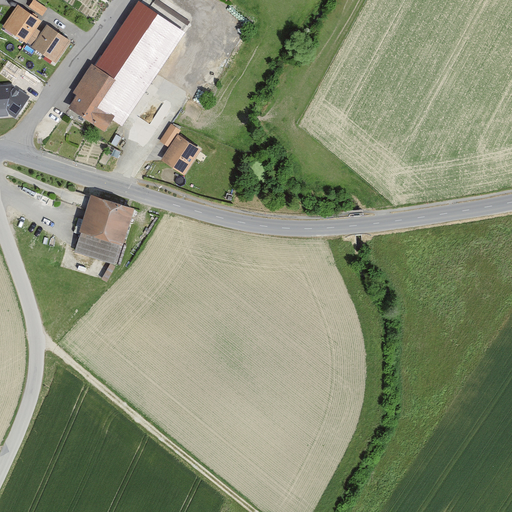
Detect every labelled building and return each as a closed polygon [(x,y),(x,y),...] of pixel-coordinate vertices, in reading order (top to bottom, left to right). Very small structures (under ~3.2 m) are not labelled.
[(38,0),(32,0),(30,5),(43,14),(48,6),(38,0)] [(187,32),(141,0),(137,0),(74,91),(77,94),(69,105),(106,131),(114,120),(121,125),(187,32)] [(30,42),(39,29),(36,27),(42,19),(17,2),(3,24),(30,42)] [(41,31),(39,29),(30,42),(57,60),(71,39),(47,23),(41,31)] [(12,86),(0,86),(0,114),(8,114),(15,118),(30,98),(12,86)] [(181,128),(171,121),(159,139),(170,146),(162,159),(186,174),(202,148),(178,133),(181,128)] [(123,242),(135,204),(91,191),(79,227),(82,228),(75,249),(114,262),(120,241),(123,242)]
